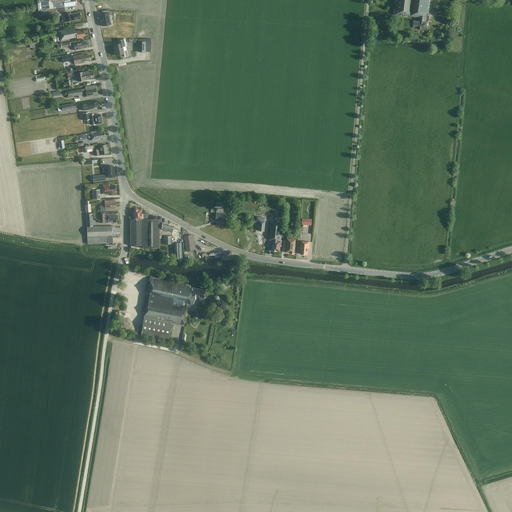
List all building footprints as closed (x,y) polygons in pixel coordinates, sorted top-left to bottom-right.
[(56,7),(64,6),(76,5),(75,0),(77,0),(36,0),(38,10),(40,9),(47,8),(56,7)] [(428,14),(430,0),(395,0),(393,14),(418,17),(418,21),(414,21),(413,27),(426,29),(427,21),(428,21),(429,17),(427,17),(428,14)] [(113,15),(114,12),(108,11),(108,10),(102,11),(103,14),(99,14),(100,20),(101,19),(102,26),(111,24),(109,14),(113,15)] [(80,12),(71,14),(70,13),(65,14),(61,15),(62,22),(72,20),(80,19),(80,17),(81,16),(80,12)] [(76,31),(75,27),(55,32),(55,35),(52,36),(53,42),(77,37),(77,38),(80,37),(81,37),(85,36),(83,30),(76,31)] [(123,47),(126,46),(125,39),(118,40),(118,44),(113,45),(116,55),(124,54),(125,57),(128,56),(127,50),(123,51),(123,47)] [(29,41),(30,48),(42,46),(41,40),(29,41)] [(87,47),(86,41),(80,42),(80,41),(73,42),(73,41),(60,43),(61,48),(70,46),(74,46),(75,50),(81,49),(81,48),(87,47)] [(73,56),(74,65),(84,62),(84,61),(90,60),(89,54),(84,55),(84,54),(73,56)] [(75,76),(74,72),(74,71),(73,68),(70,68),(70,71),(67,72),(68,78),(71,78),(71,77),(75,76)] [(89,79),(88,78),(94,77),(93,72),(89,72),(88,71),(77,73),(78,81),(89,79)] [(86,93),(87,97),(91,96),(91,95),(97,94),(96,88),(95,85),(85,87),(86,89),(68,92),(68,96),(86,93)] [(94,102),(93,101),(81,103),(82,110),(94,109),(93,108),(99,106),(98,101),(94,102)] [(76,108),(75,103),(61,106),(57,107),(58,111),(76,108)] [(94,114),(89,115),(89,112),(83,113),(84,120),(87,119),(88,124),(91,123),(91,125),(102,123),(100,114),(94,115),(94,114)] [(105,137),(103,130),(91,133),(76,135),(77,141),(85,139),(85,137),(88,136),(89,138),(91,138),(92,140),(99,139),(98,138),(105,137)] [(106,144),(98,146),(98,149),(94,150),(95,155),(99,155),(107,153),(106,144)] [(115,177),(114,172),(114,166),(102,167),(103,172),(105,172),(106,175),(92,176),(93,182),(106,180),(106,178),(115,177)] [(116,185),(109,186),(109,184),(102,185),(103,194),(111,194),(111,195),(116,195),(116,191),(116,185)] [(115,202),(114,200),(104,201),(105,206),(100,207),(101,212),(105,211),(105,209),(115,208),(115,207),(117,207),(117,202),(115,202)] [(226,221),(226,208),(216,208),(216,221),(226,221)] [(148,213),(141,214),(141,210),(138,210),(138,209),(134,210),(134,215),(133,216),(133,219),(130,219),(130,241),(130,245),(136,245),(142,245),(142,248),(159,248),(159,219),(148,219),(148,213)] [(107,212),(100,212),(100,223),(108,223),(112,222),(112,221),(116,221),(116,220),(118,219),(117,215),(115,215),(115,213),(107,214),(107,212)] [(264,230),(265,221),(260,220),(261,217),(257,216),(256,230),(264,230)] [(281,240),(283,222),(273,221),(271,238),(273,240),(273,243),(273,244),(272,250),(273,250),(274,251),(275,251),(276,251),(280,251),(280,245),(281,245),(282,241),(281,240)] [(161,229),(172,232),(174,226),(162,223),(161,229)] [(112,226),(87,227),(86,227),(87,236),(87,244),(107,243),(112,243),(112,235),(112,226)] [(193,250),(192,235),(184,236),(186,251),(193,250)] [(172,244),(172,236),(163,236),(164,244),(172,244)] [(290,253),(294,253),(296,239),(287,238),(286,252),(290,252),(290,253)] [(309,242),(301,241),(300,251),(301,251),(300,254),(307,255),(308,247),(309,247),(309,242)] [(192,288),(190,288),(190,285),(150,277),(144,318),(141,329),(140,336),(168,341),(171,323),(183,325),(187,307),(192,308),(194,301),(195,300),(195,296),(204,298),(206,290),(192,288)]
